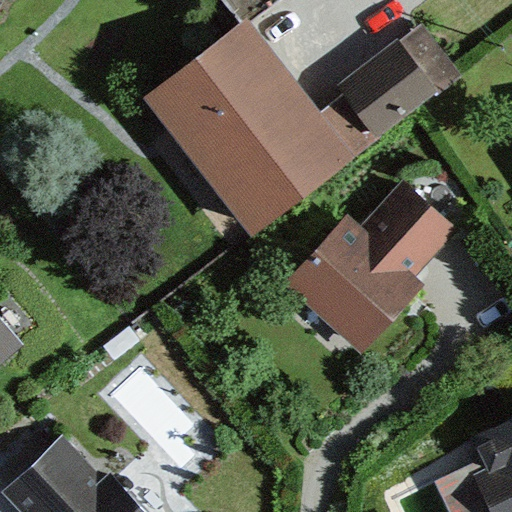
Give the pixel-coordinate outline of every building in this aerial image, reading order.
[(227,0),(246,24),(277,0),(227,0)] [(266,50),(246,24),(158,91),(178,118),(266,50)] [(433,87),(435,90),(456,74),(419,25),(399,41),(434,86),(433,87)] [(377,130),(433,87),(434,86),(399,41),(342,84),(346,89),(377,130)] [(266,50),(178,118),(258,221),(346,154),(314,112),(266,50)] [(377,130),(346,89),(314,112),(346,154),(377,130)] [(343,217),(292,273),(337,314),(366,340),(417,285),(403,272),(450,220),(409,183),(362,235),(343,217)] [(2,288),(0,289),(0,342),(28,320),(2,288)] [(511,511),(511,415),(476,433),(492,465),(479,471),(498,511),(511,511)] [(498,511),(479,471),(492,465),(476,433),(464,438),(473,457),(437,475),(454,511),(498,511)] [(63,434),(9,483),(35,511),(151,511),(115,471),(105,480),(63,434)]
